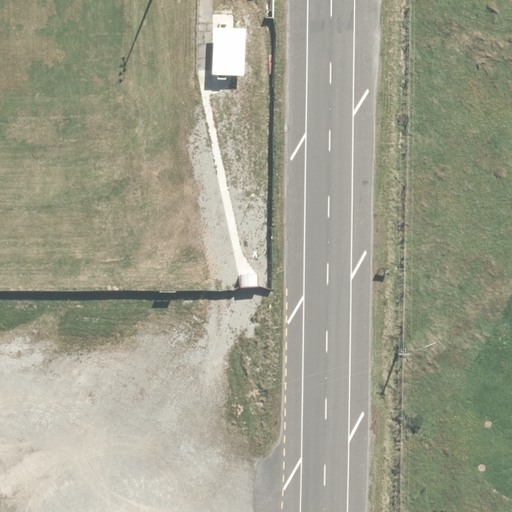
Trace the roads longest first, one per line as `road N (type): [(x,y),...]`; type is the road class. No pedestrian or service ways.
road 1 (primary): [(326,511),(333,0)]
road 2 (unknown): [(152,511),(150,392)]
